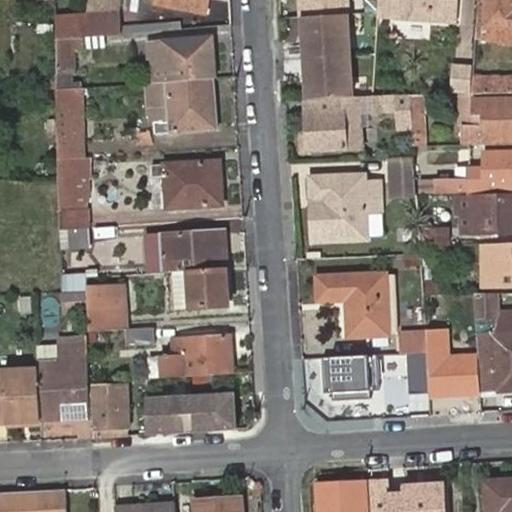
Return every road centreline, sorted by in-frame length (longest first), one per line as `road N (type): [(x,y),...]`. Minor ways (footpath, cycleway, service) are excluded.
road 1 (residential): [(255,0),(286,452)]
road 2 (residential): [(0,467),(286,452)]
road 3 (residential): [(286,452),(511,435)]
